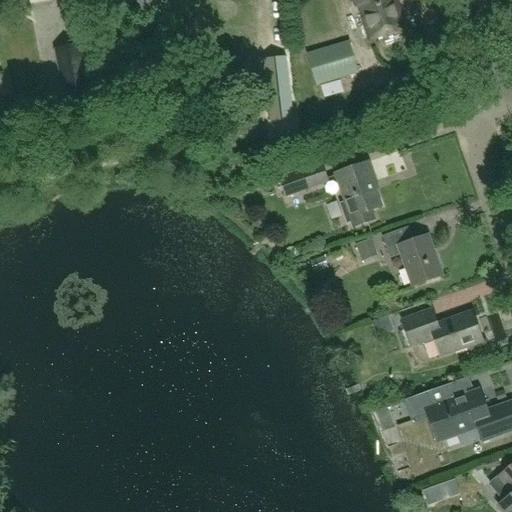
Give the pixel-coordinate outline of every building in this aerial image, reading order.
[(161,0),(136,0),(140,12),(163,7),(161,0)] [(347,0),(351,9),(360,6),(371,39),(404,28),(395,0),(347,0)] [(358,73),(349,42),(306,55),(316,86),(358,73)] [(53,50),(62,91),(89,85),(80,44),(53,50)] [(294,120),(287,57),(264,60),(271,123),(294,120)] [(4,72),(0,72),(0,99),(10,97),(4,72)] [(95,105),(92,87),(84,88),(86,99),(54,104),(55,111),(95,105)] [(375,222),(371,211),(380,208),(372,184),(375,183),(368,163),(335,175),(344,202),(338,205),(346,226),(350,224),(352,230),(375,222)] [(321,164),(279,179),(285,197),(327,182),(321,164)] [(408,227),(382,236),(389,258),(400,255),(411,287),(441,277),(428,236),(413,241),(408,227)] [(372,239),(355,245),(361,263),(378,257),(372,239)] [(432,310),(401,321),(410,347),(434,339),(440,357),(482,342),(476,325),(472,327),(468,314),(437,325),(432,310)] [(389,317),(371,323),(376,338),(394,332),(389,317)] [(470,377),(405,400),(412,421),(427,416),(437,442),(478,428),(482,441),(511,430),(511,402),(508,404),(499,407),(486,412),(479,391),(463,397),(461,392),(473,388),(470,377)] [(511,511),(511,466),(496,479),(510,496),(497,507),(501,511),(511,511)] [(460,493),(455,480),(441,485),(446,498),(460,493)]
